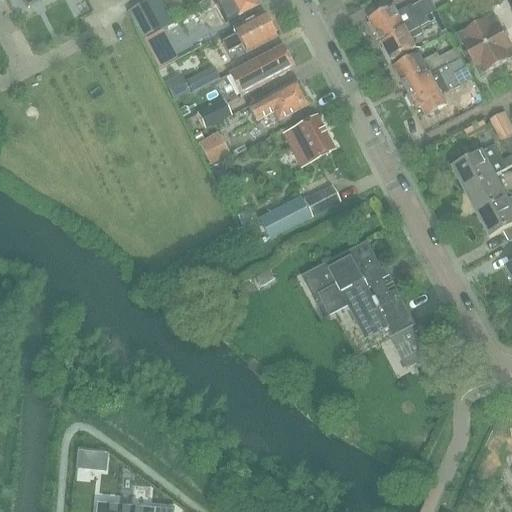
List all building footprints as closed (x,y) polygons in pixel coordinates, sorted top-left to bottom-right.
[(22,0),(28,9),(44,0),(22,0)] [(259,7),(255,0),(216,0),(213,2),(216,0),(220,0),(227,12),(222,14),(226,22),(231,19),(232,22),(259,7)] [(495,0),(471,0),(481,17),(498,8),(500,7),(497,2),(495,0)] [(128,12),(143,39),(162,29),(147,2),(128,12)] [(376,34),(380,42),(425,18),(420,10),(415,12),(412,6),(398,13),(395,7),(369,21),(371,24),(369,26),(374,36),(376,34)] [(406,28),(380,42),(392,64),(417,50),(413,41),(424,36),(421,31),(436,23),(441,20),(437,12),(425,18),(417,22),(406,28)] [(245,56),(277,39),(264,15),(232,31),(235,37),(222,44),(227,54),(241,47),(245,56)] [(463,45),(476,70),(475,70),(480,79),(486,76),(486,74),(510,61),(511,62),(511,61),(511,50),(511,51),(498,26),(496,26),(493,21),(490,23),(489,21),(464,35),(464,37),(461,39),(464,44),(463,45)] [(162,31),(143,41),(152,59),(171,49),(162,31)] [(252,64),(229,77),(241,99),(248,95),(257,90),(257,89),(263,85),(264,86),(293,71),(281,49),(252,64)] [(394,68),(406,90),(463,61),(457,50),(440,59),(438,55),(424,63),(420,55),(394,68)] [(417,112),(422,109),(427,120),(448,109),(442,97),(449,93),(449,94),(469,83),(473,81),(463,61),(406,90),(410,98),(407,99),(413,109),(415,108),(417,112)] [(166,85),(176,104),(192,96),(182,76),(166,85)] [(252,107),(259,121),(259,122),(273,115),(277,124),(309,107),(307,104),(308,100),(305,96),(302,95),(297,84),(252,107)] [(212,107),(197,115),(206,131),(220,123),(231,117),(223,101),(212,107)] [(316,120),(282,138),(299,170),(334,152),(316,120)] [(201,134),(194,138),(197,144),(204,140),(201,134)] [(210,139),(198,145),(210,167),(221,161),(230,156),(218,135),(210,139)] [(461,166),(453,170),(465,194),(497,177),(508,171),(511,168),(511,138),(508,140),(505,142),(505,143),(511,156),(511,158),(504,163),(496,148),(485,154),(473,159),(467,149),(455,155),(461,166)] [(465,194),(477,217),(509,200),(497,177),(465,194)] [(304,202),(312,219),(340,205),(332,189),(304,202)] [(300,199),(259,220),(269,241),(311,220),(300,199)] [(477,217),(481,225),(489,241),(504,233),(509,244),(511,242),(511,206),(509,200),(477,217)] [(253,235),(247,238),(252,249),(253,250),(264,244),(262,240),(260,241),(258,236),(256,234),(253,235)] [(389,331),(393,339),(416,327),(398,292),(394,294),(368,244),(302,278),(324,322),(348,310),(366,343),(389,331)] [(269,270),(255,279),(261,289),(275,281),(269,270)] [(395,346),(393,347),(400,359),(422,348),(415,335),(404,341),(399,343),(395,346)] [(78,452),(76,470),(106,473),(108,455),(78,452)] [(511,476),(501,483),(511,505),(511,476)]
